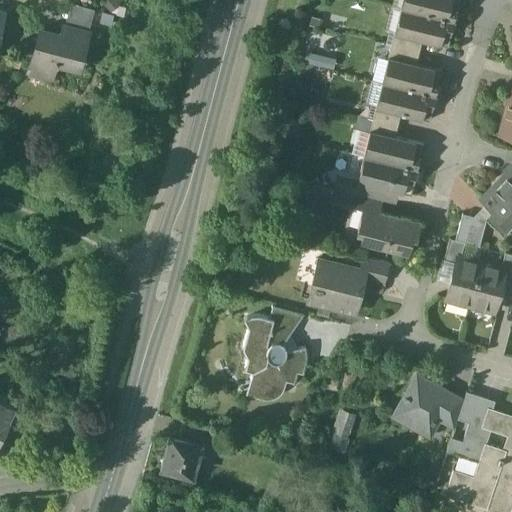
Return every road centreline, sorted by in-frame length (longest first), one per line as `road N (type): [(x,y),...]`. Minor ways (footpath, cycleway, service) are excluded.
road 1 (tertiary): [(104,489),(236,0)]
road 2 (residential): [(511,370),(403,344),(486,0)]
